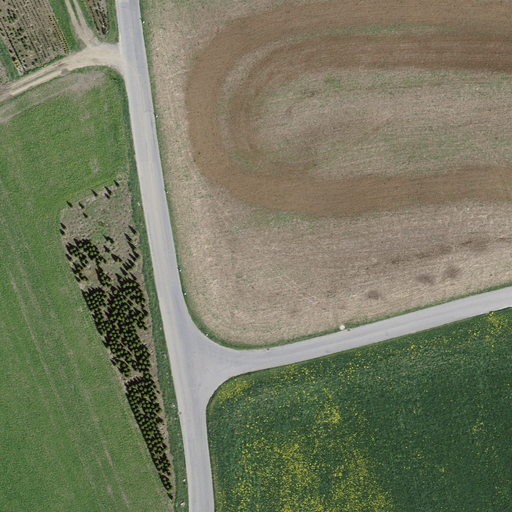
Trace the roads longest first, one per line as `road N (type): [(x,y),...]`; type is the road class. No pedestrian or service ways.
road 1 (tertiary): [(126,0),(182,369)]
road 2 (unclassified): [(182,369),(286,356),(511,294)]
road 3 (tertiary): [(182,369),(200,511)]
